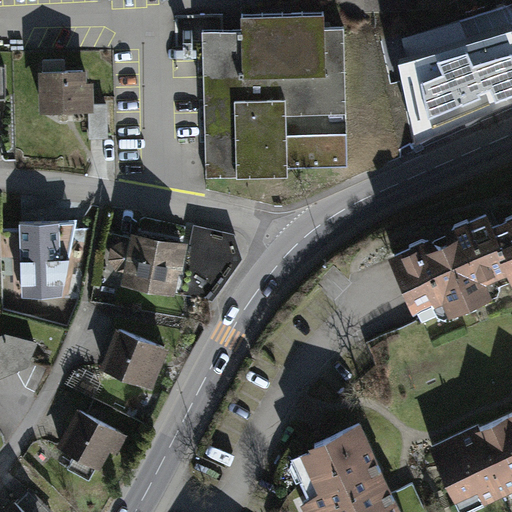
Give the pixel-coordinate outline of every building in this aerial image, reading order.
[(365,0),(365,13),(414,13),(413,0),(365,0)] [(226,31),(225,17),(179,18),(179,50),(206,49),(209,181),(293,179),(293,170),(351,169),(349,29),(331,29),(330,12),(245,15),(245,31),(226,31)] [(511,30),(497,37),(511,68),(511,30)] [(486,100),(473,43),(433,53),(435,58),(429,59),(438,97),(435,97),(438,110),(440,109),(441,113),(446,111),(448,116),(465,113),(463,106),(486,100)] [(95,63),(41,65),(43,113),(89,111),(90,139),(111,138),(109,106),(96,106),(95,63)] [(511,219),(496,226),(511,266),(511,219)] [(493,220),(400,258),(428,327),(511,293),(511,266),(496,226),(493,220)] [(67,287),(74,228),(27,222),(20,273),(12,272),(10,291),(33,294),(34,283),(67,287)] [(237,234),(196,226),(193,242),(182,299),(215,305),(247,261),(237,234)] [(193,242),(136,231),(125,288),(182,299),(193,242)] [(149,380),(164,338),(116,321),(101,363),(149,380)] [(16,370),(34,370),(34,341),(0,340),(0,362),(16,362),(16,370)] [(99,460),(120,417),(78,396),(57,439),(99,460)] [(511,416),(438,451),(466,511),(476,511),(511,495),(511,416)] [(405,511),(369,428),(295,460),(317,511),(405,511)] [(0,507),(0,511),(35,511),(15,492),(0,507)]
